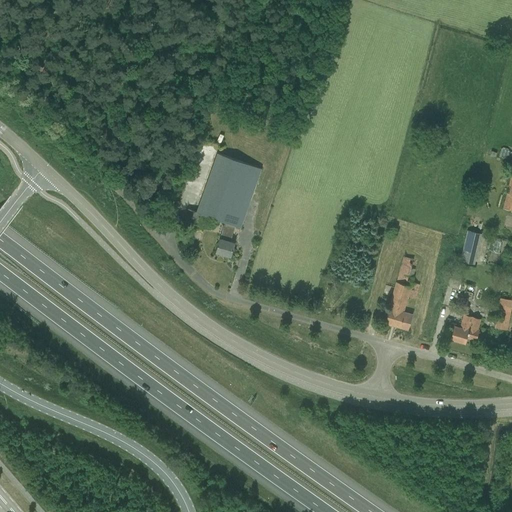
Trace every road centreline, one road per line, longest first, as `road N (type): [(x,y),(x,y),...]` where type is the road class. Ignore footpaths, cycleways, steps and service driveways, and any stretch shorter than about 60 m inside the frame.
road 1 (motorway): [(370,511),(0,241)]
road 2 (unclassified): [(379,399),(288,370),(198,318),(43,169)]
road 3 (motorway): [(0,272),(324,511)]
road 4 (unclassified): [(384,343),(216,291),(116,184)]
road 5 (unclassified): [(188,511),(168,477),(136,450),(0,384)]
road 6 (unclassified): [(511,404),(379,399)]
road 7 (unclassified): [(511,379),(384,343)]
